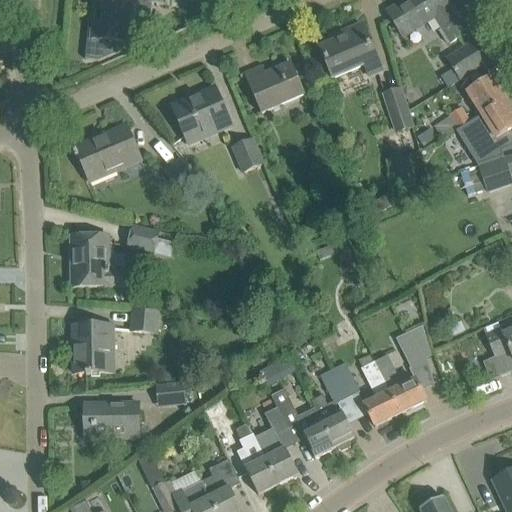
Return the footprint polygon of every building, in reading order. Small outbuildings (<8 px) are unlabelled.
[(130,20),(132,3),(132,0),(96,0),(94,24),(89,23),(85,61),(99,62),(118,54),(120,53),(121,45),(128,45),(130,20)] [(442,30),(439,33),(447,45),(450,43),(451,44),(465,35),(456,20),(455,21),(448,10),(449,9),(443,0),(416,0),(417,0),(416,0),(406,0),(387,12),(398,29),(403,38),(435,18),(442,30)] [(319,49),(327,68),(333,80),(364,66),(369,77),(382,72),(369,44),(361,26),(346,32),(348,37),(319,49)] [(441,78),(448,89),(485,66),(472,45),(455,56),(447,61),(453,70),(441,78)] [(252,95),(261,115),(305,96),(299,83),(291,65),(265,76),(262,69),(244,76),(252,95)] [(466,94),(481,117),(486,114),(507,101),(492,78),(466,94)] [(180,126),(189,147),(232,128),(223,108),(215,89),(172,108),(180,126)] [(382,95),(395,135),(414,129),(401,89),(382,95)] [(470,123),(457,130),(458,131),(459,131),(468,145),(479,138),(478,137),(489,130),(495,141),(511,131),(511,109),(507,101),(486,114),(481,117),(470,124),(470,123)] [(449,117),(457,130),(470,123),(461,109),(449,117)] [(79,159),(90,184),(141,162),(126,128),(75,150),(76,154),(73,155),(76,160),(79,159)] [(231,150),(243,177),(264,168),(253,142),(231,150)] [(471,155),(476,168),(504,158),(499,145),(471,155)] [(511,157),(479,170),(487,193),(511,184),(509,176),(511,174),(511,157)] [(164,174),(184,197),(201,183),(181,160),(164,174)] [(389,196),(374,204),(379,214),(394,207),(389,196)] [(127,250),(154,257),(159,235),(132,229),(127,250)] [(72,238),(73,289),(108,289),(126,289),(125,272),(108,272),(108,238),(72,238)] [(338,253),(335,245),(316,253),(319,261),(338,253)] [(130,334),(157,337),(160,314),(133,311),(130,334)] [(483,363),(491,382),(511,372),(511,323),(500,329),(501,330),(485,337),(494,359),(483,363)] [(73,328),(74,376),(115,375),(115,327),(73,328)] [(396,341),(409,366),(431,357),(423,328),(396,341)] [(460,349),(468,370),(480,365),(471,344),(460,349)] [(388,357),(374,364),(400,416),(426,403),(417,385),(415,381),(403,388),(388,357)] [(400,416),(374,364),(361,370),(376,401),(364,407),(375,428),(400,416)] [(346,365),(333,371),(347,399),(360,392),(346,365)] [(337,404),(347,399),(333,371),(319,378),(333,404),(334,406),(337,404)] [(157,387),(159,409),(186,406),(184,385),(157,387)] [(296,445),(305,440),(314,460),(334,450),(314,410),(299,418),(284,391),(272,397),(278,410),(288,430),(296,445)] [(315,410),(314,410),(334,450),(338,448),(339,451),(341,452),(352,447),(352,444),(351,442),(355,440),(341,413),(338,414),(334,406),(333,404),(327,407),(322,397),(311,403),(315,410)] [(204,413),(215,436),(220,433),(213,419),(224,413),(219,404),(204,413)] [(84,407),(85,427),(93,427),(93,429),(95,428),(96,441),(138,441),(138,407),(84,407)] [(277,411),(265,417),(272,430),(275,437),(287,431),(288,430),(278,410),(277,411)] [(252,436),(247,425),(235,431),(241,442),(252,436)] [(272,430),(254,439),(258,447),(277,487),(298,477),(289,459),(285,450),(282,451),(275,437),(272,430)] [(258,497),(277,487),(252,436),(241,442),(239,443),(252,467),(245,470),(258,497)] [(212,479),(202,484),(216,511),(240,511),(230,490),(240,486),(228,462),(209,472),(212,479)] [(506,511),(511,511),(511,473),(493,482),(506,511)] [(162,511),(176,511),(178,511),(171,495),(171,496),(165,484),(152,490),(162,511)] [(171,495),(178,511),(216,511),(202,484),(182,493),(181,491),(171,495)] [(450,511),(443,499),(419,511),(450,511)] [(90,511),(86,502),(70,510),(70,511),(90,511)]
